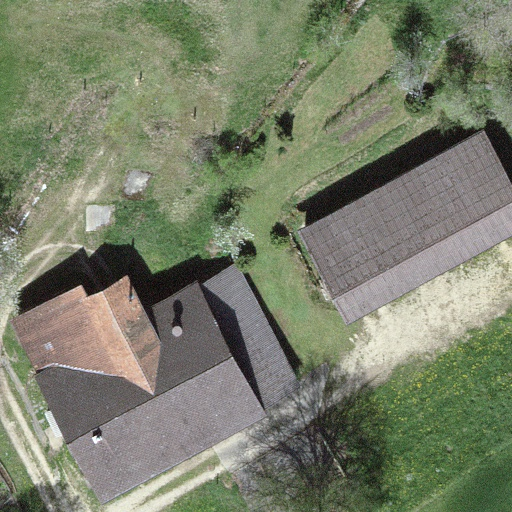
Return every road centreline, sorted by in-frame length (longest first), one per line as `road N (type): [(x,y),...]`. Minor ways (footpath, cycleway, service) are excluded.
road 1 (track): [(123,511),(497,290)]
road 2 (track): [(62,511),(0,393)]
road 3 (track): [(0,300),(22,267),(49,254),(89,253),(99,267)]
